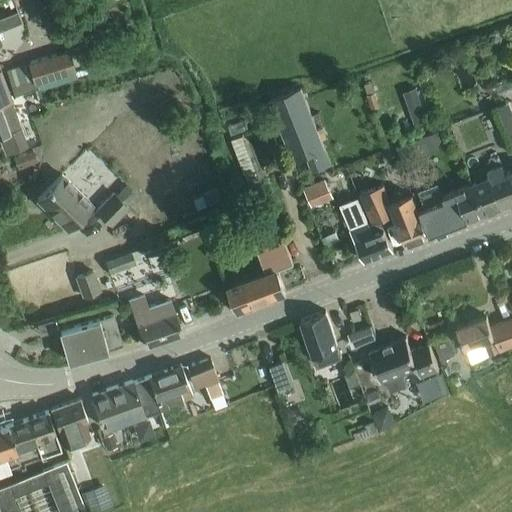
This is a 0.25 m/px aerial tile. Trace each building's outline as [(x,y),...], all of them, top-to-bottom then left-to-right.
[(10,0),(14,10),(36,3),(35,0),(10,0)] [(0,29),(21,21),(16,10),(0,16),(0,29)] [(35,80),(72,69),(66,49),(29,61),(34,78),(11,85),(14,94),(37,87),(35,80)] [(10,97),(7,87),(0,67),(0,132),(3,131),(10,150),(25,144),(10,103),(13,102),(23,98),(21,93),(10,97)] [(330,164),(322,145),(320,139),(316,129),(299,86),(268,99),(285,140),(292,159),(305,154),(312,171),(330,164)] [(374,91),(365,94),(370,108),(378,105),(374,91)] [(419,97),(406,101),(414,124),(427,119),(419,97)] [(231,134),(247,128),(244,119),(227,125),(231,134)] [(53,124),(28,138),(34,148),(58,134),(53,124)] [(214,251),(259,233),(257,228),(268,224),(272,214),(242,134),(230,138),(259,214),(208,234),(214,251)] [(422,135),(396,145),(402,160),(428,150),(422,135)] [(511,171),(505,175),(497,154),(488,157),(492,166),(486,168),(488,175),(473,181),(485,212),(511,201),(511,171)] [(66,227),(80,212),(90,202),(60,172),(36,197),(66,227)] [(311,204),(331,195),(324,179),(304,187),(311,204)] [(485,212),(473,181),(443,193),(441,189),(439,181),(417,189),(423,206),(419,208),(429,234),(485,212)] [(126,202),(136,192),(126,182),(116,193),(112,189),(94,208),(111,224),(129,205),(126,202)] [(405,198),(390,203),(382,183),(358,193),(370,223),(393,214),(404,243),(427,234),(411,195),(405,198)] [(379,220),(368,224),(357,197),(339,203),(342,212),(348,224),(364,259),(390,249),(379,220)] [(124,251),(153,238),(148,228),(119,240),(124,251)] [(237,309),(285,291),(276,268),(293,262),(285,241),(259,251),(267,271),(228,285),(237,309)] [(109,272),(135,263),(130,249),(104,259),(109,272)] [(83,295),(99,289),(92,269),(75,275),(83,295)] [(204,276),(194,279),(199,300),(209,297),(204,276)] [(146,303),(143,292),(128,297),(129,299),(145,344),(181,332),(168,295),(146,303)] [(330,322),(346,315),(337,294),(321,300),(330,322)] [(341,352),(325,309),(300,319),(316,362),(341,352)] [(68,359),(106,348),(121,344),(112,313),(59,328),(68,359)] [(511,315),(490,324),(486,314),(456,325),(464,346),(484,338),(489,352),(511,343),(511,315)] [(353,342),(374,334),(370,322),(349,331),(353,342)] [(410,347),(405,334),(368,348),(380,380),(385,378),(390,390),(406,384),(402,372),(416,367),(419,376),(439,368),(428,340),(410,347)] [(448,337),(434,343),(440,358),(454,352),(448,337)] [(288,342),(293,366),(308,363),(303,339),(288,342)] [(220,387),(216,374),(209,355),(186,363),(192,382),(203,378),(208,391),(220,387)] [(276,382),(288,378),(281,360),(269,365),(276,382)] [(159,404),(190,392),(180,362),(148,373),(159,404)] [(159,404),(148,373),(132,379),(131,377),(91,392),(97,411),(103,425),(155,405),(159,404)] [(63,441),(89,432),(84,418),(86,417),(85,414),(79,396),(50,406),(57,425),(63,441)] [(47,408),(25,416),(33,436),(38,450),(59,443),(54,427),(47,408)] [(25,416),(7,422),(14,442),(33,436),(25,416)] [(16,450),(14,444),(14,442),(7,422),(0,424),(0,467),(6,465),(9,464),(5,454),(16,450)]
